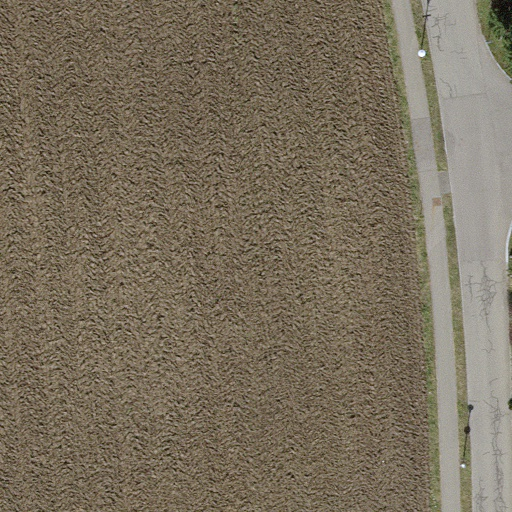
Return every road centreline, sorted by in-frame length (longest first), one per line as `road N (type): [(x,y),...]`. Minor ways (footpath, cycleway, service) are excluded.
road 1 (residential): [(470,144),(493,511)]
road 2 (residential): [(448,0),(470,144)]
